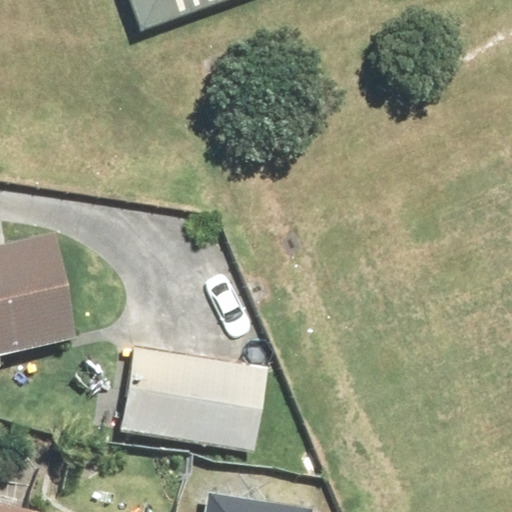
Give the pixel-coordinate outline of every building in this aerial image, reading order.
[(127,0),(137,26),(211,0),(127,0)] [(0,352),(77,335),(52,229),(0,240),(0,352)] [(257,366),(124,352),(116,430),(249,444),(257,366)] [(297,511),(213,497),(210,511),(297,511)] [(0,511),(49,511),(0,499),(0,511)]
